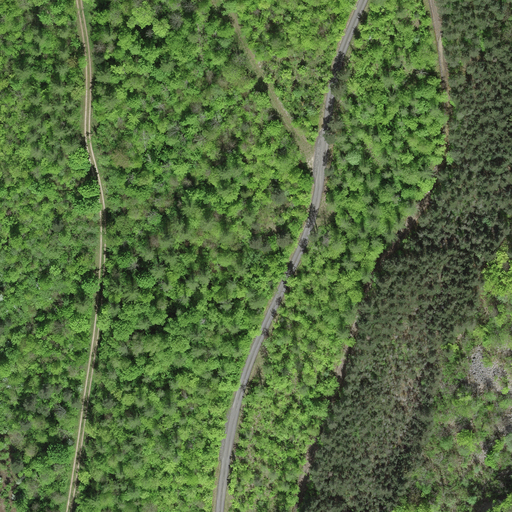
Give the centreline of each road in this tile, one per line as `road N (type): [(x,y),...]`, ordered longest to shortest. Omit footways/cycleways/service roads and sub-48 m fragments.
road 1 (track): [(298,511),(307,464),(374,278),(436,177),(445,145),(434,0)]
road 2 (unclassified): [(363,0),(332,83),(315,206),(235,402),(220,511)]
road 3 (track): [(68,511),(102,259),(78,0)]
road 4 (track): [(321,171),(221,0)]
